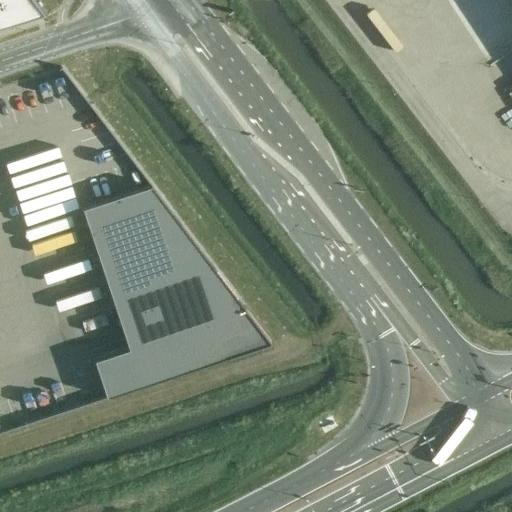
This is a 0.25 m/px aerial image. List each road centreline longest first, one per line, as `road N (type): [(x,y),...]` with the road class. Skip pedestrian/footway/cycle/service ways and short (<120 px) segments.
road 1 (tertiary): [(482,396),(188,0)]
road 2 (tertiary): [(140,3),(370,297)]
road 3 (primary): [(370,297),(392,386),(364,457)]
road 4 (unclassified): [(140,3),(0,62)]
road 5 (primary): [(368,511),(499,444)]
road 6 (tertiary): [(370,297),(461,406)]
road 7 (primary): [(364,457),(248,511)]
